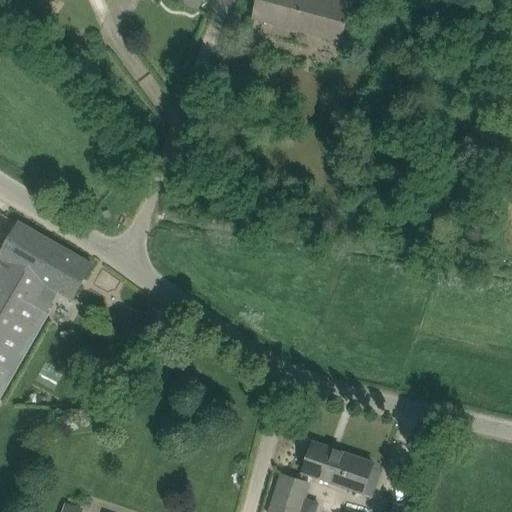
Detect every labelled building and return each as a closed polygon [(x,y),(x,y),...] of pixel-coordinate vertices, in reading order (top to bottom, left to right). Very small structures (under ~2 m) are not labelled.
[(172,0),(199,11),(199,10),(199,9),(202,0),(172,0)] [(258,0),(253,19),(342,42),(352,3),(341,0),(258,0)] [(47,310),(59,290),(74,298),(93,265),(19,224),(0,256),(0,255),(0,399),(1,400),(51,312),(47,310)] [(135,330),(135,338),(145,339),(145,330),(135,330)] [(304,471),(365,490),(374,464),(314,443),(304,471)] [(270,511),(301,511),(310,483),(282,475),(270,511)] [(84,511),(86,509),(66,503),(62,511),(84,511)]
